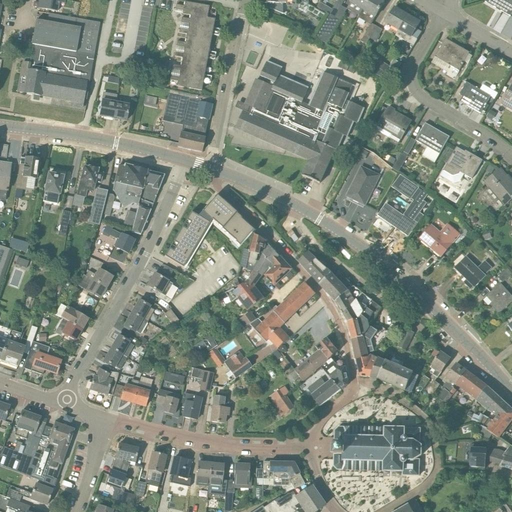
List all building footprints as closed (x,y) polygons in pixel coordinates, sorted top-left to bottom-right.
[(65,0),(61,0),(39,0),(38,9),(57,12),(59,3),(64,4),(65,0)] [(282,5),(284,3),(286,3),(285,0),(264,0),(265,4),(270,4),(270,9),(286,15),(282,13),(282,5)] [(337,0),(332,9),(328,15),(334,18),(341,6),(344,0),(337,0)] [(352,0),(351,2),(363,9),(363,10),(368,0),(352,0)] [(368,0),(363,10),(363,9),(357,18),(370,25),(360,42),(366,45),(370,39),(376,27),(372,24),(385,2),(381,0),(368,0)] [(511,0),(486,0),(485,2),(510,17),(511,13),(511,0)] [(182,14),(190,16),(189,19),(182,18),(181,23),(188,24),(187,30),(180,28),(179,33),(186,35),(185,43),(177,42),(176,47),(184,48),(183,53),(175,52),(174,57),(182,58),(180,67),(173,65),(172,70),(180,72),(179,77),(171,76),(170,81),(178,82),(177,87),(201,91),(203,82),(210,84),(211,77),(204,75),(207,59),(214,60),(216,53),(209,52),(212,35),(219,37),(220,30),(213,28),(216,13),(215,13),(214,19),(207,18),(209,6),(185,2),(184,6),(176,5),(175,10),(183,11),(182,14)] [(316,8),(328,15),(332,9),(320,2),(316,8)] [(328,15),(315,38),(326,44),(346,9),(341,6),(334,18),(328,15)] [(386,23),(398,30),(399,30),(408,15),(395,8),(386,23)] [(32,45),(33,45),(94,57),(100,23),(49,14),(47,22),(36,20),(32,45)] [(399,30),(398,30),(395,36),(414,47),(422,33),(416,29),(420,22),(408,15),(399,30)] [(382,30),(376,27),(370,39),(375,42),(382,30)] [(446,39),(435,57),(459,71),(470,53),(469,53),(469,54),(446,40),(446,39)] [(33,45),(30,64),(88,75),(91,75),(94,57),(33,45)] [(88,75),(30,64),(23,62),(18,93),(33,96),(33,99),(33,100),(33,101),(34,102),(34,103),(36,103),(37,103),(38,102),(39,102),(39,101),(39,100),(40,97),(70,102),(69,107),(82,109),(84,99),(86,99),(88,88),(86,88),(88,75)] [(282,68),(267,62),(261,76),(266,79),(264,83),(256,80),(245,105),(250,107),(247,113),(244,112),(236,129),(309,161),(302,176),(320,184),(335,149),(338,150),(344,135),(348,137),(354,122),(358,124),(364,109),(346,101),(353,84),(324,71),(309,105),(302,102),(308,88),(279,75),(282,68)] [(339,62),(337,68),(346,71),(349,66),(339,62)] [(381,62),(377,68),(385,73),(389,66),(381,62)] [(377,68),(374,73),(385,80),(389,75),(385,73),(377,68)] [(480,90),(466,82),(459,95),(464,97),(461,101),(468,105),(467,106),(481,114),(491,97),(480,90)] [(99,116),(113,119),(115,103),(117,95),(103,93),(103,97),(99,116)] [(162,120),(172,123),(182,125),(182,126),(183,126),(181,133),(178,148),(201,153),(206,129),(211,105),(201,102),(201,101),(168,93),(162,120)] [(147,94),(145,104),(158,107),(160,96),(147,94)] [(115,103),(113,119),(126,122),(130,102),(123,101),(123,105),(115,103)] [(378,126),(401,139),(411,122),(388,108),(378,126)] [(496,113),(490,110),(486,117),(492,120),(496,113)] [(415,141),(440,155),(450,137),(425,123),(415,141)] [(443,171),(452,176),(458,175),(460,172),(472,179),(483,161),(472,155),(470,158),(464,155),(465,152),(457,148),(443,171)] [(361,150),(358,157),(364,160),(368,153),(361,150)] [(392,168),(399,171),(409,154),(402,150),(397,160),(393,166),(392,168)] [(26,157),(21,156),(16,190),(23,191),(24,184),(26,184),(27,178),(36,180),(39,161),(38,161),(38,158),(30,157),(30,160),(26,159),(26,157)] [(387,162),(393,166),(397,160),(390,157),(387,162)] [(0,199),(5,200),(7,191),(10,165),(0,164),(0,199)] [(497,170),(488,164),(485,170),(493,176),(497,170)] [(113,192),(123,209),(132,169),(119,166),(115,183),(114,183),(113,192)] [(100,183),(102,174),(97,173),(98,170),(89,168),(88,171),(83,170),(77,195),(74,194),(72,204),(82,207),(86,190),(92,192),(95,182),(100,183)] [(132,169),(123,209),(132,204),(138,205),(147,171),(132,168),(132,169)] [(362,168),(347,197),(365,205),(379,176),(362,168)] [(486,183),(505,205),(511,199),(511,183),(501,170),(486,183)] [(138,205),(138,207),(151,210),(164,178),(162,175),(147,171),(138,205)] [(57,205),(63,177),(56,176),(55,174),(52,173),(50,174),(49,174),(47,184),(45,186),(44,188),(45,190),(43,202),(57,205)] [(421,220),(418,218),(417,217),(427,203),(423,200),(427,194),(399,175),(394,186),(414,200),(403,216),(386,204),(379,214),(393,224),(392,224),(397,227),(400,224),(409,231),(416,222),(418,224),(421,220)] [(96,189),(87,223),(99,226),(101,215),(107,194),(107,191),(96,189)] [(107,194),(101,215),(110,216),(114,198),(113,195),(107,194)] [(190,213),(164,257),(183,268),(209,224),(202,219),(206,215),(241,246),(256,230),(216,196),(197,217),(190,213)] [(151,210),(138,207),(131,233),(140,236),(151,210)] [(63,211),(60,224),(67,225),(70,213),(63,211)] [(114,247),(129,254),(135,241),(112,230),(112,229),(107,226),(104,225),(100,234),(103,235),(108,238),(109,236),(117,240),(114,247)] [(459,235),(448,226),(441,235),(431,227),(421,239),(441,257),(459,235)] [(489,231),(482,234),(485,241),(491,238),(489,231)] [(272,248),(265,240),(261,238),(261,237),(260,237),(260,235),(257,233),(255,234),(247,269),(248,270),(254,272),(264,256),(272,248)] [(29,244),(20,241),(17,251),(26,254),(29,244)] [(92,243),(85,241),(83,248),(90,250),(92,243)] [(0,285),(13,251),(0,245),(0,285)] [(264,256),(254,272),(262,276),(264,274),(265,275),(271,269),(272,270),(276,265),(273,263),(279,257),(272,248),(264,256)] [(299,262),(319,285),(332,274),(309,253),(299,262)] [(271,269),(265,275),(275,285),(284,277),(291,270),(279,257),(273,263),(276,265),(272,270),(271,269)] [(478,270),(466,258),(456,269),(468,280),(465,283),(471,289),(474,286),(474,287),(485,276),(484,276),(491,268),(485,263),(478,270)] [(511,273),(507,268),(497,278),(502,283),(511,273)] [(88,271),(85,276),(106,288),(112,277),(99,270),(96,276),(88,271)] [(262,276),(254,272),(252,275),(248,282),(235,291),(233,288),(221,295),(223,299),(228,296),(232,302),(238,298),(254,286),(254,287),(262,276)] [(154,274),(147,287),(165,297),(172,285),(167,282),(168,282),(154,274)] [(319,285),(329,295),(341,284),(332,274),(319,285)] [(106,288),(85,276),(82,282),(89,287),(87,291),(100,299),(106,288)] [(50,293),(57,295),(58,296),(61,288),(59,288),(61,280),(54,278),(50,293)] [(329,295),(336,302),(344,294),(348,291),(354,286),(346,279),(341,284),(329,295)] [(70,284),(63,280),(61,288),(66,291),(70,284)] [(268,339),(277,349),(289,337),(279,327),(315,294),(306,284),(255,330),(266,342),(268,339)] [(511,302),(511,297),(500,284),(487,297),(496,307),(494,308),(499,314),(511,302)] [(254,286),(238,298),(248,311),(265,299),(264,298),(263,299),(254,287),(254,286)] [(336,302),(343,314),(353,309),(351,306),(352,305),(362,293),(354,286),(348,291),(344,294),(336,302)] [(348,322),(359,320),(372,300),(368,297),(362,293),(352,305),(351,306),(353,309),(343,314),(348,322)] [(348,322),(352,340),(363,337),(370,327),(382,308),(372,300),(359,320),(348,322)] [(139,301),(132,314),(147,323),(154,311),(149,308),(149,307),(139,301)] [(60,318),(62,319),(81,330),(88,320),(74,312),(74,311),(67,306),(60,318)] [(172,326),(178,321),(170,310),(163,315),(172,326)] [(0,360),(1,361),(11,331),(10,331),(11,330),(2,327),(0,333),(0,311),(0,312),(0,311),(0,360)] [(251,312),(238,321),(243,329),(257,320),(251,312)] [(147,323),(132,314),(124,326),(135,332),(140,335),(147,323)] [(62,319),(58,326),(64,330),(62,333),(62,334),(75,341),(81,330),(62,319)] [(352,340),(356,360),(368,357),(371,355),(374,352),(385,338),(378,333),(374,338),(373,337),(377,332),(370,327),(363,337),(352,340)] [(17,367),(23,352),(24,347),(17,344),(20,334),(11,331),(1,361),(17,367)] [(206,339),(212,349),(217,346),(214,341),(216,339),(213,334),(206,339)] [(191,335),(185,339),(188,344),(194,340),(191,335)] [(118,336),(111,349),(127,358),(134,346),(128,343),(129,343),(118,336)] [(410,341),(408,341),(402,338),(397,347),(402,350),(398,357),(401,359),(405,351),(410,341)] [(321,367),(322,368),(332,359),(331,358),(338,352),(327,339),(316,348),(318,351),(294,370),(294,371),(300,377),(303,381),(321,367)] [(33,342),(28,354),(23,369),(42,375),(44,371),(56,375),(55,375),(56,375),(61,362),(51,358),(51,357),(47,356),(50,348),(33,342)] [(127,358),(111,349),(104,362),(114,368),(115,367),(120,370),(127,358)] [(217,350),(216,349),(208,354),(218,368),(224,364),(226,363),(225,362),(217,350)] [(282,356),(277,350),(272,353),(278,360),(282,356)] [(451,360),(440,352),(430,367),(435,371),(432,375),(436,377),(425,392),(432,397),(440,385),(435,382),(451,360)] [(378,379),(379,379),(383,370),(387,371),(391,364),(390,363),(393,356),(386,353),(379,359),(372,375),(372,378),(378,378),(378,379)] [(360,377),(372,378),(372,375),(379,359),(371,355),(368,357),(356,360),(360,377)] [(245,358),(229,370),(235,379),(252,367),(245,358)] [(322,368),(332,380),(333,380),(341,391),(347,386),(347,385),(345,382),(348,380),(348,379),(344,358),(335,364),(332,359),(322,368)] [(140,363),(135,372),(141,375),(144,366),(140,363)] [(379,379),(393,386),(401,368),(391,364),(387,371),(383,370),(379,379)] [(456,385),(466,371),(456,364),(443,382),(446,383),(442,388),(444,389),(439,397),(443,401),(449,393),(453,388),(456,385)] [(208,392),(212,374),(192,368),(190,377),(202,380),(199,390),(208,392)] [(401,368),(393,386),(405,391),(413,374),(401,368)] [(112,396),(115,385),(118,374),(110,373),(109,375),(99,369),(94,377),(93,377),(92,383),(89,390),(107,396),(107,395),(112,396)] [(292,384),(300,377),(294,371),(287,377),(292,384)] [(476,400),(487,387),(466,371),(456,385),(459,387),(476,399),(476,400)] [(333,380),(332,380),(326,385),(322,379),(308,390),(312,396),(320,407),(341,391),(333,380)] [(121,400),(133,404),(137,389),(139,383),(138,382),(131,380),(129,387),(125,385),(124,387),(115,385),(112,396),(121,399),(121,400)] [(137,389),(133,404),(145,407),(147,401),(148,401),(148,399),(147,399),(149,392),(151,386),(139,383),(137,389)] [(501,412),(506,405),(487,387),(476,400),(477,399),(478,401),(487,409),(489,407),(491,404),(501,412)] [(177,401),(179,395),(159,390),(156,403),(164,405),(162,412),(174,415),(178,401),(177,401)] [(269,398),(273,405),(285,397),(280,390),(269,398)] [(200,405),(201,398),(194,397),(193,404),(186,402),(182,417),(196,421),(200,405)] [(229,410),(224,409),(225,398),(214,397),(210,422),(224,424),(226,416),(228,416),(229,410)] [(285,397),(273,405),(282,417),(294,409),(286,397),(285,397)] [(0,403),(0,420),(4,422),(9,407),(0,403)] [(511,422),(511,409),(506,405),(501,412),(491,404),(489,407),(498,414),(493,421),(483,415),(479,425),(479,426),(488,430),(487,430),(492,434),(499,439),(511,422)] [(29,433),(26,440),(27,440),(25,445),(22,454),(34,458),(41,436),(47,421),(21,411),(15,428),(29,433)] [(34,458),(22,454),(25,445),(17,442),(16,445),(14,451),(10,450),(4,447),(0,453),(0,466),(34,479),(54,487),(68,446),(74,430),(69,428),(68,425),(64,424),(61,425),(54,423),(49,439),(41,436),(34,458)] [(335,431),(334,466),(338,470),(403,472),(403,476),(419,476),(419,461),(418,458),(421,456),(422,446),(418,444),(420,442),(420,429),(339,428),(335,431)] [(119,445),(115,458),(123,460),(121,467),(128,470),(129,465),(134,466),(138,449),(119,445)] [(487,450),(486,461),(501,465),(500,466),(506,468),(511,469),(511,446),(506,453),(499,451),(487,450)] [(486,461),(487,450),(471,448),(470,468),(485,469),(485,468),(481,468),(481,461),(486,461)] [(161,473),(162,473),(166,456),(152,453),(148,470),(145,480),(159,483),(161,473)] [(128,470),(121,467),(123,460),(115,458),(113,464),(106,485),(120,490),(128,470)] [(187,479),(189,470),(185,469),(187,461),(174,458),(170,475),(168,485),(175,487),(177,477),(187,479)] [(263,472),(256,472),(256,479),(263,479),(273,480),(273,486),(288,486),(291,484),(294,489),(305,485),(294,463),(263,462),(263,472)] [(209,486),(211,464),(198,463),(197,469),(196,471),(197,471),(197,478),(203,478),(201,496),(188,495),(187,511),(196,511),(197,500),(199,500),(198,508),(205,508),(209,486)] [(223,466),(211,464),(209,486),(220,487),(220,492),(225,493),(227,481),(222,481),(222,474),(223,474),(223,472),(223,466)] [(234,482),(227,481),(226,493),(234,494),(234,487),(251,488),(251,480),(248,480),(249,466),(235,465),(234,482)] [(146,484),(138,482),(135,496),(143,498),(146,484)] [(6,498),(10,499),(19,502),(22,496),(47,506),(50,498),(52,491),(35,484),(32,492),(32,494),(20,490),(19,493),(9,489),(6,498)] [(315,511),(324,506),(312,487),(296,497),(292,492),(289,494),(288,493),(279,499),(279,498),(264,508),(262,506),(253,511),(315,511)] [(118,504),(125,505),(127,494),(124,493),(121,492),(118,504)] [(134,502),(135,496),(127,494),(124,493),(127,494),(125,505),(124,506),(132,509),(134,502)] [(16,511),(27,511),(25,511),(27,506),(19,503),(19,502),(10,499),(6,507),(17,511),(16,511)] [(422,511),(416,501),(396,511),(422,511)]
